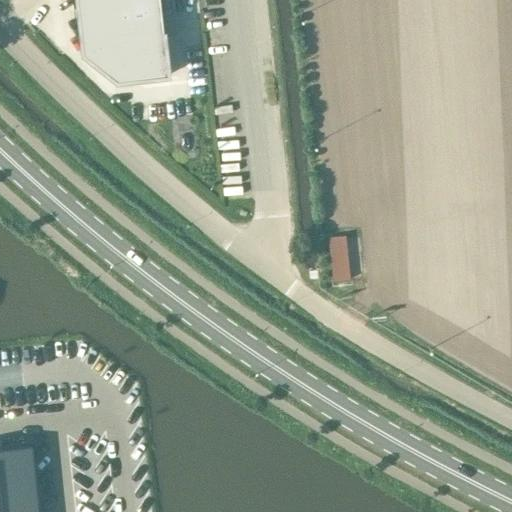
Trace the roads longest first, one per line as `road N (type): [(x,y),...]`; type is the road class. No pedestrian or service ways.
road 1 (primary): [(511,503),(411,454),(276,372),(147,277),(0,152)]
road 2 (unclassified): [(275,278),(121,150),(0,31)]
road 3 (unclassified): [(244,0),(275,278)]
road 4 (unclassified): [(511,421),(443,388),(275,278)]
